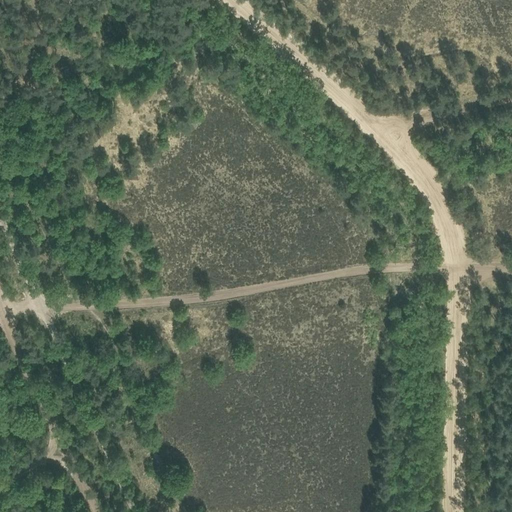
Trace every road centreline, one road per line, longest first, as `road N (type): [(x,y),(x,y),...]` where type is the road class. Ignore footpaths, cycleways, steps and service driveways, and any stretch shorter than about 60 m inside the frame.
road 1 (track): [(47,304),(91,306),(466,247),(390,131),(232,0)]
road 2 (unclassified): [(144,511),(0,204)]
road 3 (track): [(466,247),(458,511)]
road 4 (track): [(0,319),(99,511)]
road 5 (track): [(390,131),(511,95)]
